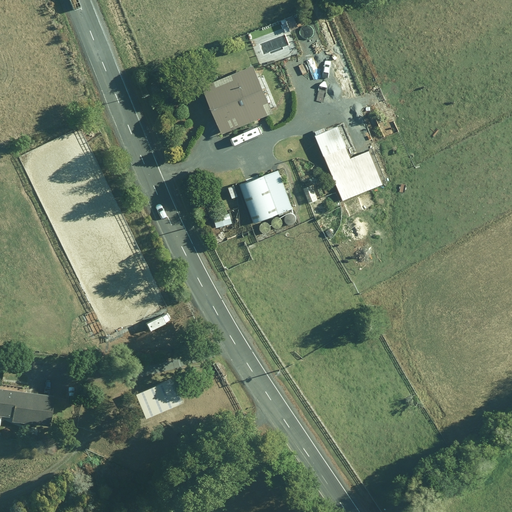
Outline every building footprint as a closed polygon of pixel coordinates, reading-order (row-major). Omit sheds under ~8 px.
[(214,81),(201,83),(223,133),(281,109),(260,58),(231,71),(233,77),(214,81)] [(352,140),(348,142),(335,117),(311,129),(324,154),(320,156),(325,166),(358,150),(352,140)] [(280,166),(242,179),(255,219),(294,206),(280,166)] [(173,372),(132,389),(143,417),(184,400),(173,372)] [(0,416),(51,422),(55,392),(0,385),(0,416)]
